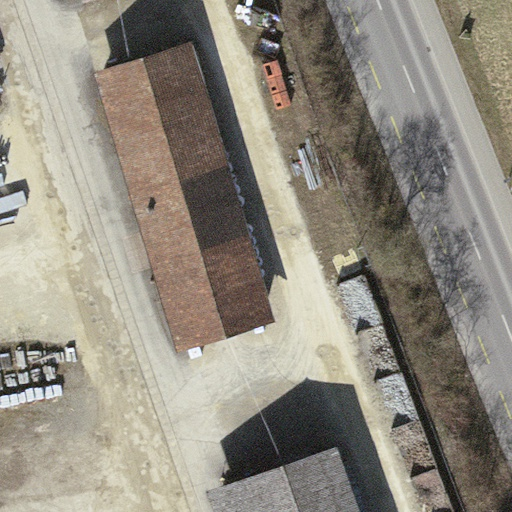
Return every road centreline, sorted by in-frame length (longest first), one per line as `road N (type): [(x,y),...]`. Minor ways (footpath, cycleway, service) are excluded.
road 1 (tertiary): [(381,0),(511,327)]
road 2 (unknown): [(161,426),(338,355)]
